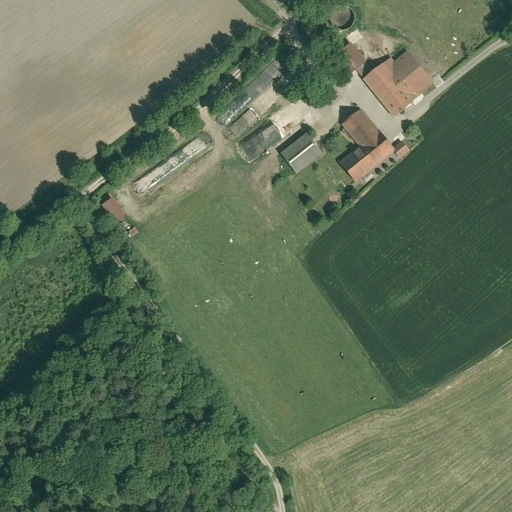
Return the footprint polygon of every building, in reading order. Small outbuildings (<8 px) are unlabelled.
[(343,26),(346,25),(350,22),(352,19),(352,15),(351,10),(349,7),(344,5),(339,5),(335,6),(332,10),(331,14),(331,18),(332,21),(336,25),(339,26),(343,26)] [(349,40),(339,49),(355,68),(363,78),(373,69),(349,40)] [(329,57),(344,76),(355,68),(339,49),(329,57)] [(373,69),(363,78),(394,116),(434,83),(407,50),(394,60),(390,56),(373,69)] [(265,107),(280,96),(275,90),(260,101),(265,107)] [(245,127),(265,108),(259,102),(240,121),(245,127)] [(359,144),(338,163),(355,182),(393,147),(357,108),(340,124),(359,144)] [(322,137),(329,131),(320,120),(313,126),(322,137)] [(264,141),(273,136),(270,128),(253,136),(260,150),(267,147),(264,141)] [(278,153),(296,174),(324,152),(306,130),(278,153)] [(403,142),(394,151),(402,159),(411,150),(403,142)] [(198,168),(173,188),(180,197),(205,177),(198,168)] [(104,205),(117,224),(129,217),(117,197),(104,205)]
